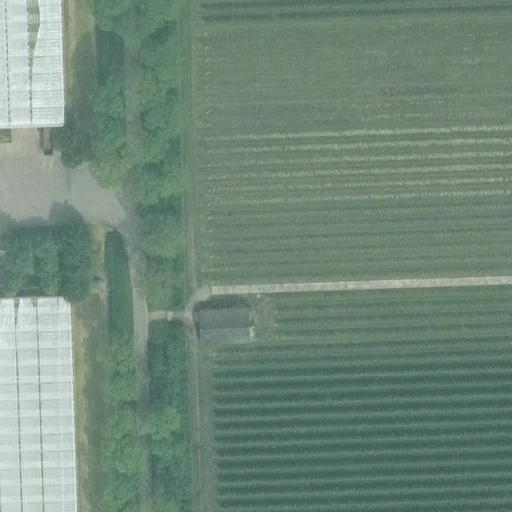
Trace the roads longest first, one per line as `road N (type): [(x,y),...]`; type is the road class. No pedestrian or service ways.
road 1 (unclassified): [(132,511),(113,0)]
road 2 (unknown): [(0,181),(120,193)]
